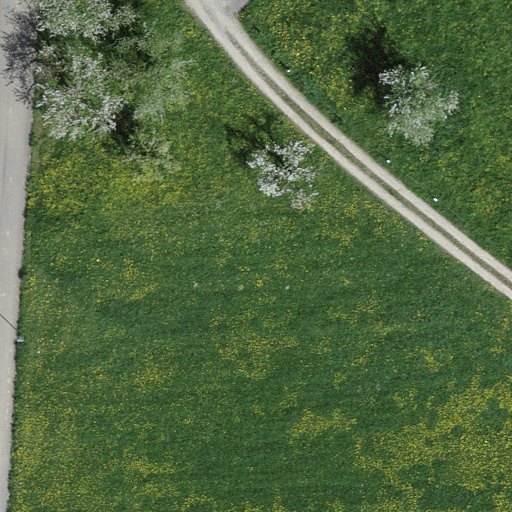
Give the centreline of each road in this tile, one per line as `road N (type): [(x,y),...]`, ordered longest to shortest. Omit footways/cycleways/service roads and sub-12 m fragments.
road 1 (track): [(511,290),(343,154),(223,25)]
road 2 (residential): [(11,0),(0,147)]
